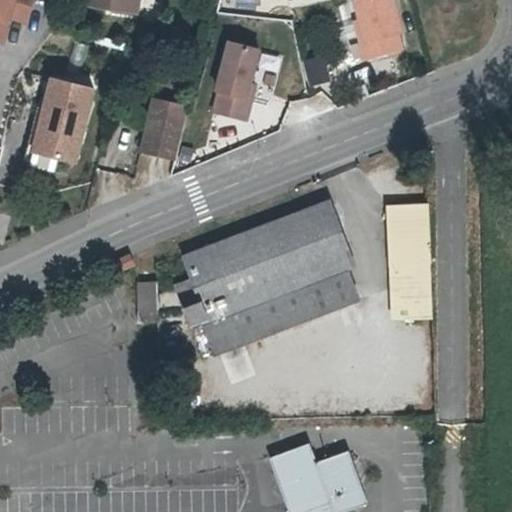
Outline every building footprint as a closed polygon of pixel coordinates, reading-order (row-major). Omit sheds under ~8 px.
[(32,0),(0,0),(0,43),(1,44),(7,21),(25,26),(32,0)] [(86,0),(85,6),(111,12),(112,12),(114,0),(129,0),(141,3),(141,0),(86,0)] [(138,23),(141,3),(129,0),(114,0),(112,12),(111,15),(138,23)] [(352,0),(357,19),(352,21),(362,60),(401,50),(397,34),(402,32),(394,0),(352,0)] [(211,113),(249,121),(257,85),(251,84),(259,49),(226,42),(211,113)] [(321,52),(300,59),(308,84),(329,78),(321,52)] [(94,89),(46,77),(27,152),(75,164),(94,89)] [(187,105),(149,97),(138,152),(176,160),(187,105)] [(160,259),(186,329),(202,323),(213,354),(359,301),(348,270),(357,267),(331,197),(160,259)] [(387,205),(390,264),(430,263),(433,246),(429,203),(387,205)] [(430,263),(390,264),(391,321),(432,321),(430,263)] [(154,319),(154,279),(134,279),(134,319),(154,319)] [(285,511),(296,511),(298,511),(346,511),(364,507),(348,453),(316,461),(311,444),(270,456),(285,511)]
